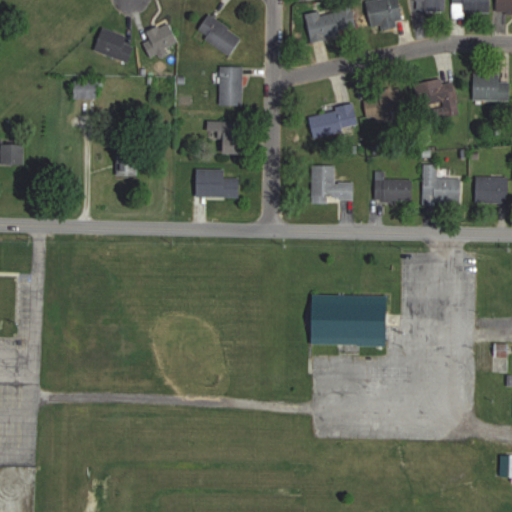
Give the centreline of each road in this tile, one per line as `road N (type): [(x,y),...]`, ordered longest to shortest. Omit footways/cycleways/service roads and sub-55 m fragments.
road 1 (tertiary): [(511,232),(0,221)]
road 2 (residential): [(266,84),(404,56),(511,53)]
road 3 (residential): [(272,226),(266,0)]
